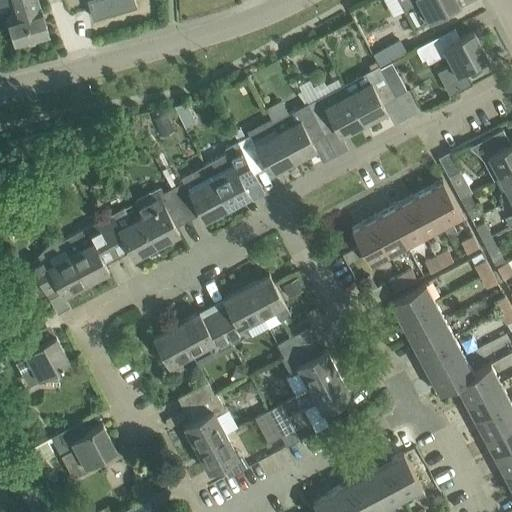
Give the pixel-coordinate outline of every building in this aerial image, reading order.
[(38,0),(10,0),(11,2),(14,14),(7,16),(15,43),(49,33),(41,7),(38,0)] [(88,0),(93,16),(135,4),(133,0),(88,0)] [(399,0),(414,28),(460,4),(458,0),(399,0)] [(416,47),(422,59),(426,57),(428,62),(446,52),(457,73),(488,57),(474,30),(456,40),(451,29),(455,27),(455,26),(416,47)] [(399,37),(388,43),(395,57),(406,51),(399,37)] [(380,66),(395,94),(406,88),(392,60),(380,66)] [(371,79),(348,91),(364,121),(386,109),(382,101),(394,95),(395,96),(396,96),(395,94),(380,66),(379,63),(366,70),(371,79)] [(364,121),(348,91),(343,82),(308,101),(324,132),(337,125),(341,133),(364,121)] [(278,129),(294,158),(316,146),(312,138),(324,132),(308,101),(273,120),(278,129)] [(187,102),(175,105),(185,126),(196,121),(187,102)] [(503,127),(481,139),(489,153),(495,166),(490,169),(494,177),(511,167),(511,140),(511,141),(503,127)] [(251,132),(238,139),(254,169),(266,163),(270,171),(294,158),(278,129),(255,141),(251,132)] [(258,177),(254,169),(238,139),(225,146),(227,150),(204,162),(223,196),(227,205),(250,193),(245,184),(258,177)] [(184,179),(171,186),(188,216),(200,209),(205,217),(227,205),(223,196),(204,162),(181,175),(184,179)] [(501,190),(505,198),(511,194),(511,167),(494,177),(494,178),(500,175),(507,187),(501,190)] [(460,195),(469,191),(471,189),(460,168),(449,174),(460,195)] [(442,178),(424,188),(443,223),(449,234),(457,230),(452,219),(462,214),(442,178)] [(157,243),(179,231),(175,223),(188,216),(171,186),(164,190),(160,185),(134,199),(141,214),(157,243)] [(424,188),(406,197),(425,233),(443,223),(424,188)] [(469,191),(460,195),(467,209),(476,204),(469,191)] [(406,197),(388,207),(407,243),(425,233),(406,197)] [(134,255),(157,243),(141,214),(131,219),(124,205),(99,218),(117,254),(130,247),(134,255)] [(388,207),(369,217),(389,253),(407,243),(388,207)] [(389,253),(369,217),(351,227),(370,262),(389,253)] [(86,280),(109,268),(105,260),(117,254),(99,218),(63,237),(86,280)] [(476,224),(483,237),(491,233),(484,220),(476,224)] [(490,251),(498,247),(491,233),(483,237),(490,251)] [(63,293),(86,280),(63,237),(63,238),(60,238),(57,234),(30,261),(48,293),(49,292),(48,291),(59,285),(63,293)] [(462,240),(468,252),(480,245),(475,234),(462,240)] [(490,251),(498,265),(506,260),(498,247),(490,251)] [(449,248),(437,254),(444,265),(455,259),(449,248)] [(444,265),(437,254),(426,261),(432,272),(444,265)] [(476,264),(482,276),(493,270),(487,258),(476,264)] [(498,265),(504,277),(511,272),(511,262),(510,258),(506,260),(498,265)] [(413,267),(401,273),(407,284),(419,278),(413,267)] [(493,270),(482,276),(488,287),(499,281),(493,270)] [(269,272),(247,284),(262,313),(269,326),(281,320),(280,318),(290,312),(284,301),(269,272)] [(407,284),(401,273),(390,279),(396,290),(407,284)] [(297,276),(282,284),(289,296),(304,288),(297,276)] [(426,281),(390,300),(400,318),(435,299),(426,281)] [(228,304),(216,311),(232,341),(249,332),(244,322),(262,313),(247,284),(224,296),(228,304)] [(496,301),(502,312),(511,306),(511,305),(507,295),(496,301)] [(435,299),(400,318),(409,336),(445,317),(435,299)] [(511,306),(502,312),(508,323),(511,320),(511,306)] [(199,310),(176,322),(192,350),(209,341),(214,350),(232,341),(216,311),(203,317),(199,310)] [(445,317),(409,336),(419,354),(455,336),(445,317)] [(192,350),(176,322),(154,334),(169,362),(174,371),(184,366),(179,357),(192,350)] [(284,355),(312,340),(306,329),(308,328),(307,327),(278,342),(284,355)] [(56,368),(70,360),(56,334),(38,343),(33,332),(7,345),(29,385),(42,378),(54,378),(56,368)] [(455,336),(419,354),(429,372),(464,354),(455,336)] [(284,355),(282,356),(291,374),(287,376),(296,393),(300,391),(310,386),(339,371),(327,348),(319,352),(312,340),(284,355)] [(464,354),(429,372),(438,390),(456,381),(474,371),(464,354)] [(456,381),(465,399),(501,380),(491,362),(474,371),(456,381)] [(339,371),(310,386),(322,409),(351,394),(339,371)] [(180,396),(186,407),(214,392),(207,380),(178,395),(178,396),(180,396)] [(501,380),(465,399),(475,417),(511,398),(501,380)] [(185,424),(197,446),(225,431),(216,414),(225,409),(216,391),(214,392),(186,407),(193,419),(185,424)] [(511,420),(511,400),(511,398),(475,417),(484,435),(511,420)] [(280,402),(268,409),(280,433),(292,426),(293,428),(294,427),(280,402)] [(280,433),(268,409),(255,416),(268,441),(270,440),(269,439),(280,433)] [(71,473),(117,448),(103,422),(85,431),(79,421),(84,419),(83,418),(51,436),(71,473)] [(511,420),(484,435),(494,454),(511,444),(511,420)] [(225,431),(197,446),(209,469),(237,454),(225,431)] [(46,437),(30,445),(37,458),(53,450),(46,437)] [(511,444),(494,454),(504,472),(511,467),(511,444)] [(403,450),(385,460),(404,496),(422,486),(403,450)] [(385,460),(367,469),(386,505),(404,496),(385,460)] [(367,469),(348,479),(366,511),(373,511),(386,505),(367,469)] [(366,511),(348,479),(330,489),(342,511),(366,511)] [(312,499),(319,511),(342,511),(330,489),(312,499)]
